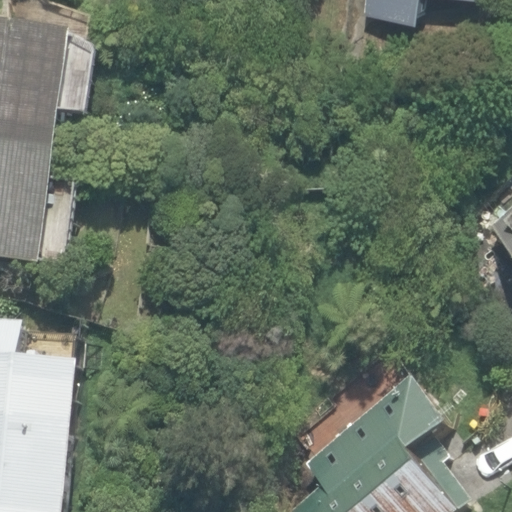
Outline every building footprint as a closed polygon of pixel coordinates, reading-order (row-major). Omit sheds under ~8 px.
[(373,13),(432,20),(434,0),(374,0),(373,11),(373,13)] [(0,260),(53,268),(88,36),(0,22),(0,260)] [(335,119),(362,117),(360,83),(333,85),(335,119)] [(511,219),(501,229),(511,242),(511,219)] [(0,511),(82,511),(97,369),(87,368),(90,342),(38,337),(38,331),(0,326),(0,511)] [(469,511),(481,503),(449,460),(453,457),(442,442),(458,430),(423,382),(313,463),(330,486),(299,509),(301,511),(469,511)]
